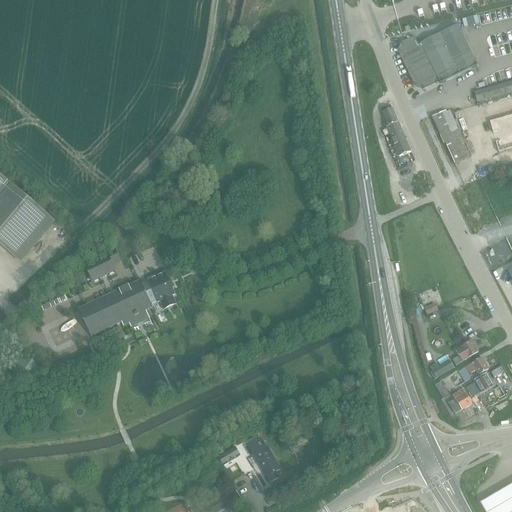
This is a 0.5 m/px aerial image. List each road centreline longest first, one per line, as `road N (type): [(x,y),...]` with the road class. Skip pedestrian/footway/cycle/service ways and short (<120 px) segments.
road 1 (primary): [(425,511),(396,393),(340,30)]
road 2 (unclassified): [(511,329),(369,22)]
